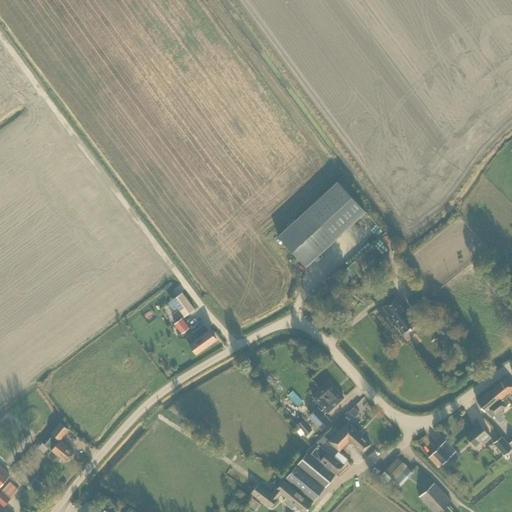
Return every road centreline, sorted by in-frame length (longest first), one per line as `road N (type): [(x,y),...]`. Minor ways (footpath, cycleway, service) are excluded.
road 1 (unclassified): [(409,421),(381,404),(311,330),(279,326),(137,413),(55,511)]
road 2 (track): [(236,346),(0,33)]
road 3 (unclassified): [(511,365),(441,415),(409,421)]
